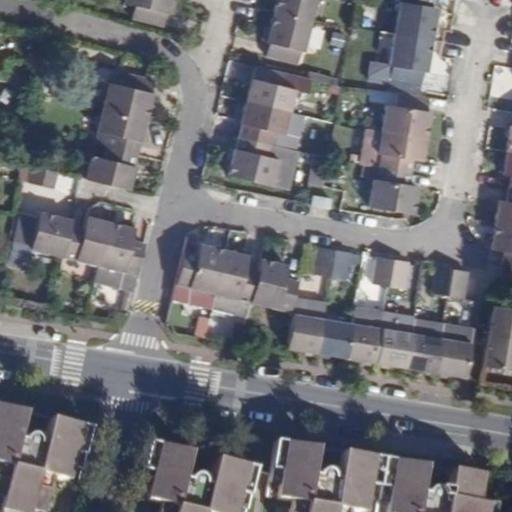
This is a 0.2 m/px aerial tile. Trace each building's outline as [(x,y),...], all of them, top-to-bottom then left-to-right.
[(123,0),(123,5),(134,8),(131,20),(163,28),(167,16),(168,16),(171,0),(123,0)] [(316,0),(276,0),(273,11),(311,21),(316,0)] [(398,0),(393,34),(432,41),(437,8),(431,7),(432,0),(398,0)] [(311,21),(273,11),(265,44),(269,45),(265,58),(298,66),(301,52),(304,53),(311,21)] [(427,74),(432,41),(393,34),(387,66),(391,67),(389,80),(421,86),(423,73),(427,74)] [(287,74),(254,67),(246,102),(290,112),(295,91),(284,88),(287,74)] [(305,79),(334,86),(335,80),(306,72),(305,79)] [(108,83),(102,109),(147,120),(153,93),(152,92),(155,81),(122,74),(119,86),(108,83)] [(380,132),(426,139),(431,113),(427,112),(429,99),(396,94),(394,107),(384,105),(380,132)] [(290,112),(246,102),(236,137),(270,145),(273,134),(284,137),(290,112)] [(107,136),(104,147),(137,155),(140,144),(141,144),(147,120),(102,109),(97,133),(107,136)] [(377,167),(410,173),(412,161),(422,163),(426,139),(380,132),(365,129),(361,153),(375,155),(379,156),(377,167)] [(270,145),(236,137),(226,177),(271,188),(278,161),(267,158),(270,145)] [(137,155),(104,147),(101,159),(91,157),(85,180),(130,191),(136,167),(134,167),(137,155)] [(511,152),(505,152),(500,176),(509,177),(507,188),(511,189),(511,152)] [(58,173),(30,166),(26,183),(54,190),(58,173)] [(408,185),(410,173),(377,167),(375,180),(372,180),(367,208),(414,216),(419,187),(408,185)] [(511,189),(507,188),(505,202),(498,201),(495,223),(511,225),(511,189)] [(310,196),(308,206),(329,210),(330,200),(310,196)] [(29,251),(62,259),(69,226),(71,220),(39,212),(29,251)] [(69,226),(62,259),(97,267),(107,222),(88,218),(84,217),(83,222),(82,229),(69,226)] [(107,222),(93,283),(132,293),(144,244),(131,241),(134,229),(107,222)] [(511,225),(495,223),(491,249),(503,251),(501,265),(511,266),(508,280),(511,280),(511,225)] [(225,251),(214,297),(249,305),(257,270),(263,245),(228,237),(225,251)] [(210,312),(214,297),(225,251),(197,245),(194,257),(182,254),(175,288),(171,303),(210,312)] [(329,277),(333,251),(317,248),(313,274),(329,277)] [(350,253),(333,251),(329,277),(346,280),(350,253)] [(257,270),(249,305),(289,314),(289,312),(297,281),(285,277),(287,266),(260,259),(257,270)] [(387,288),(392,262),(375,259),(370,285),(387,288)] [(407,264),(392,262),(387,288),(403,290),(407,264)] [(430,293),(447,296),(451,270),(434,267),(430,293)] [(447,296),(463,299),(467,273),(452,270),(451,270),(447,296)] [(511,308),(490,305),(485,336),(511,339),(511,308)] [(353,309),(351,324),(346,358),(375,363),(381,329),(383,314),(353,309)] [(292,315),(286,349),(316,353),(322,319),(292,314),(292,315)] [(346,358),(351,324),(322,319),(316,353),(346,358)] [(405,368),(434,373),(440,338),(442,323),(413,319),(410,333),(405,368)] [(434,373),(464,378),(473,328),(442,323),(440,338),(434,373)] [(405,368),(410,333),(381,329),(375,363),(405,368)] [(511,339),(485,336),(480,367),(511,371),(511,339)] [(0,511),(43,511),(52,479),(76,484),(89,428),(49,419),(42,446),(38,445),(36,440),(32,437),(26,437),(22,441),(17,440),(24,413),(0,406),(0,511)] [(479,503),(483,476),(449,470),(444,497),(441,496),(439,491),(435,488),(430,488),(427,489),(425,490),(423,494),(419,493),(423,466),(340,452),(336,479),(332,479),(332,477),(330,473),(325,470),(320,470),(318,471),(315,475),(315,476),(312,476),(316,448),(274,441),(265,498),(290,502),(287,511),(347,511),(348,511),(492,511),(494,506),(479,503)] [(244,511),(255,469),(213,458),(208,484),(203,484),(203,480),(199,477),(196,475),(193,475),(190,476),(187,480),(182,479),(188,453),(148,443),(135,499),(159,504),(157,511),(244,511)] [(467,462),(468,453),(446,449),(445,458),(467,462)]
